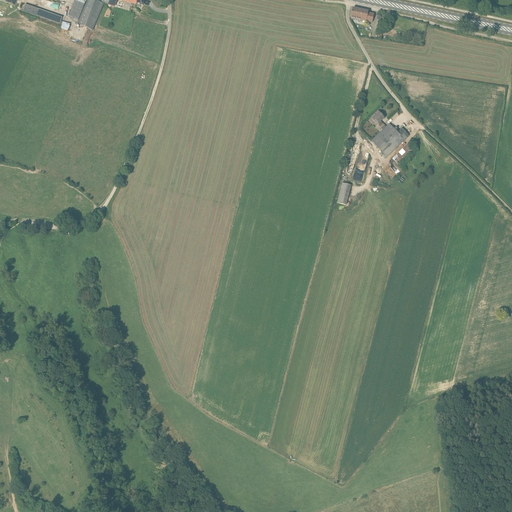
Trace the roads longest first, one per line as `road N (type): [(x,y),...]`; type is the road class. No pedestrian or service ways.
road 1 (unclassified): [(421,128),(349,25),(350,0)]
road 2 (primary): [(511,30),(369,0)]
